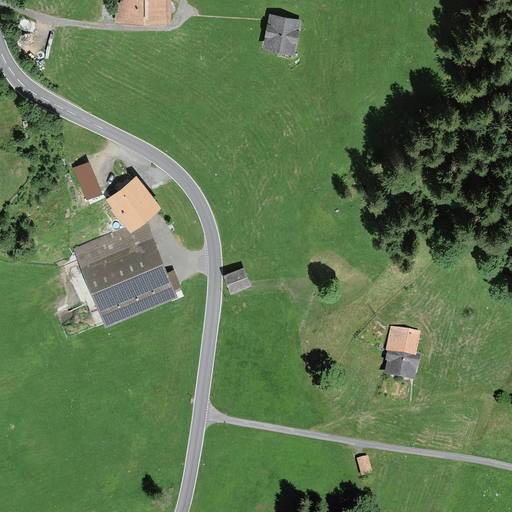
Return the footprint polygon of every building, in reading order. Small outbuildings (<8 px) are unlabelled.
[(139,22),(139,0),(113,0),(114,22),(139,22)] [(170,0),(139,0),(139,22),(170,22),(170,0)] [(295,55),(301,20),(269,14),(263,49),(295,55)] [(73,164),(88,196),(105,188),(91,156),(73,164)] [(151,216),(161,207),(136,176),(105,200),(127,226),(129,231),(141,225),(146,221),(151,216)] [(107,327),(178,297),(146,223),(141,225),(129,231),(127,226),(73,250),(107,327)] [(251,286),(244,267),(224,275),(232,294),(251,286)] [(385,363),(387,363),(384,377),(414,383),(416,369),(418,369),(420,356),(416,355),(420,333),(390,327),(385,352),(387,353),(385,363)] [(367,456),(355,459),(361,478),(372,475),(367,456)]
